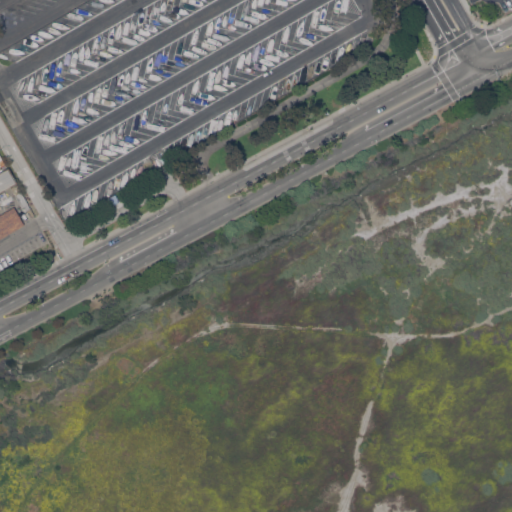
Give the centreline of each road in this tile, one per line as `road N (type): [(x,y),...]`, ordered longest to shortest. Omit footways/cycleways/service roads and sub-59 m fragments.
road 1 (track): [(201,332),(230,324),(420,337),(460,330),(511,306)]
road 2 (residential): [(460,61),(213,192)]
road 3 (track): [(19,511),(30,489),(111,404),(201,332)]
road 4 (residential): [(186,207),(0,306)]
road 5 (residential): [(221,215),(368,136)]
road 6 (residential): [(0,334),(122,268)]
